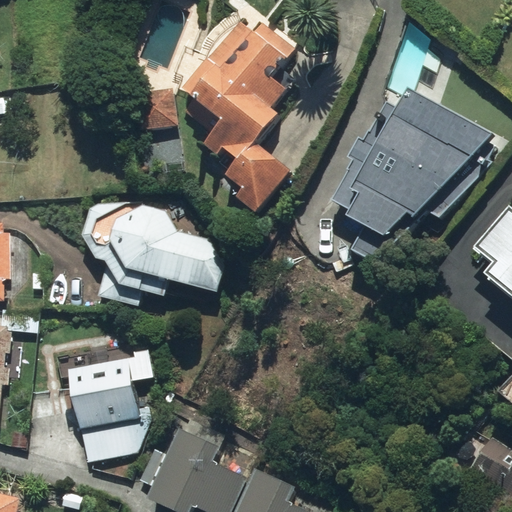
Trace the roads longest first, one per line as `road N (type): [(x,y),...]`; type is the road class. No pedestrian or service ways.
road 1 (unknown): [(378,0),(295,135)]
road 2 (unknown): [(0,456),(81,480),(147,511)]
